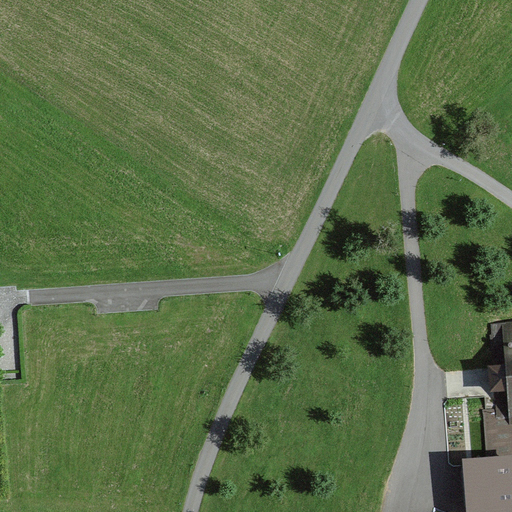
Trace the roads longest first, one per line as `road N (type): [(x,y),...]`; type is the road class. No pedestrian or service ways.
road 1 (residential): [(187,511),(420,0)]
road 2 (track): [(401,125),(426,406),(421,508)]
road 3 (track): [(372,106),(511,199)]
